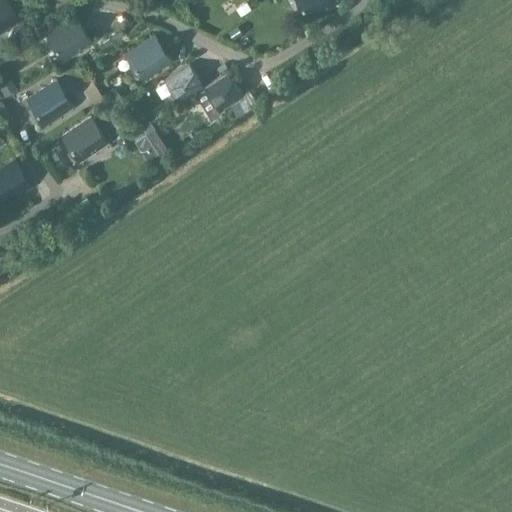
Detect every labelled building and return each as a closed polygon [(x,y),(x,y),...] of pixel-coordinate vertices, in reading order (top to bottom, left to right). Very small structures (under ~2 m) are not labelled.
[(0,0),(0,31),(17,20),(4,0),(0,0)] [(299,0),(310,18),(335,2),(334,0),(299,0)] [(64,58),(89,42),(74,17),(48,33),(64,58)] [(144,78),(168,61),(152,36),(127,53),(144,78)] [(204,87),(203,86),(188,63),(163,78),(179,103),(203,88),(203,87),(204,87)] [(203,87),(203,88),(218,111),(243,95),(228,71),(203,86),(204,87),(203,87)] [(91,81),(80,87),(90,105),(100,99),(91,81)] [(45,123),(70,107),(54,82),(29,98),(45,123)] [(80,159),(105,143),(89,118),(64,134),(80,159)] [(0,196),(3,202),(29,187),(13,161),(0,169),(0,196)]
